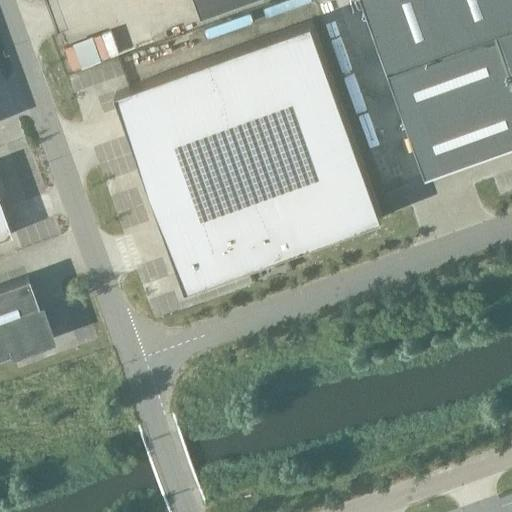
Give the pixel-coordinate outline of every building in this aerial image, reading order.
[(196,0),(201,13),(238,0),(196,0)] [(511,0),(361,0),(425,175),(425,176),(511,144),(511,0)] [(306,22),(115,91),(120,108),(130,134),(142,168),(178,269),(179,269),(181,272),(200,282),(204,280),(204,281),(283,253),(382,217),(311,20),(306,22)] [(0,187),(0,237),(11,234),(0,204),(0,194),(1,192),(0,187)] [(0,355),(9,352),(10,356),(13,355),(11,351),(49,337),(38,307),(42,305),(41,302),(37,304),(27,276),(0,285),(0,355)]
